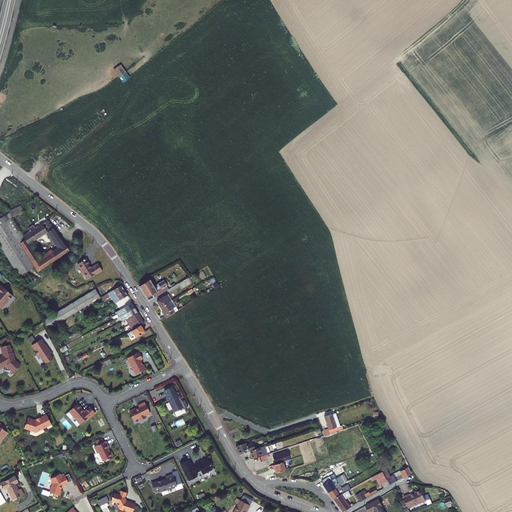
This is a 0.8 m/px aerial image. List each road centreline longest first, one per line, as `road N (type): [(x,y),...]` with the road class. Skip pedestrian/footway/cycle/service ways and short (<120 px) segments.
road 1 (tertiary): [(0,158),(103,241),(183,366)]
road 2 (tertiary): [(183,366),(259,487)]
road 3 (residential): [(0,404),(81,383),(105,405)]
